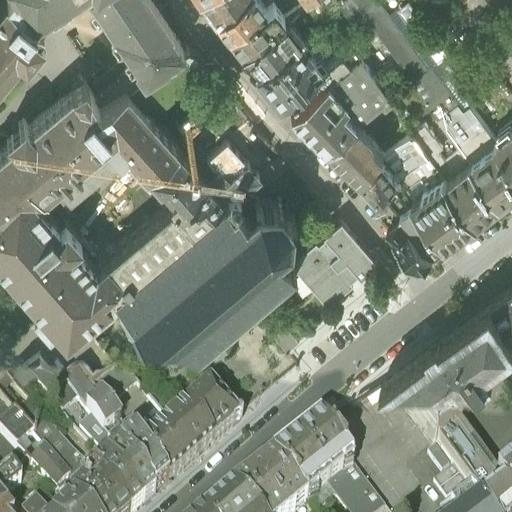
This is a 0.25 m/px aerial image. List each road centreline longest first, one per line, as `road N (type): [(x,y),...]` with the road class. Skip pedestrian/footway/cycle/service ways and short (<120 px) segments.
road 1 (residential): [(184,0),(267,117),(430,299)]
road 2 (residential): [(172,511),(430,299)]
